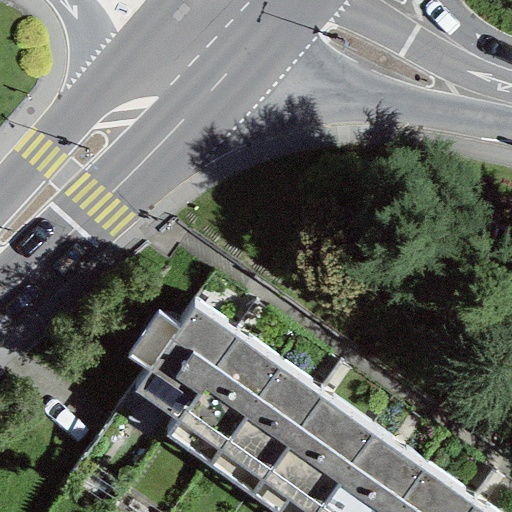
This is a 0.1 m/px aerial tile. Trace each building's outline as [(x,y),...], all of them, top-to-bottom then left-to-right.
[(174,422),(234,337),(192,307),(177,328),(156,313),(124,356),(146,372),(132,392),(174,422)] [(208,467),(278,368),(234,337),(174,422),(164,436),(208,467)] [(250,497),(320,399),(278,368),(208,467),(250,497)] [(270,511),(313,511),(371,435),(320,399),(250,497),(270,511)] [(391,511),(421,470),(371,435),(313,511),(391,511)] [(469,511),(473,507),(421,470),(391,511),(469,511)]
